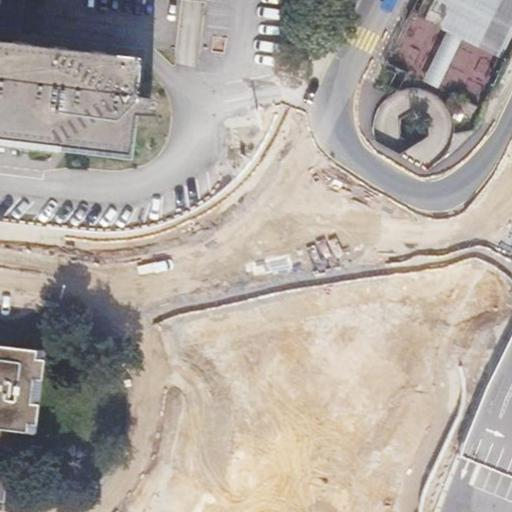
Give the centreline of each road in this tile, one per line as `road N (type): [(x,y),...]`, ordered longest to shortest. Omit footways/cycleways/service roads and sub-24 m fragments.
road 1 (unclassified): [(61,266),(114,298),(155,349),(170,405),(139,491),(112,511)]
road 2 (unclassified): [(374,0),(321,112),(292,284)]
road 3 (unclassified): [(391,299),(511,94)]
road 4 (unclassified): [(279,511),(387,311)]
road 5 (unclassified): [(290,299),(254,500)]
